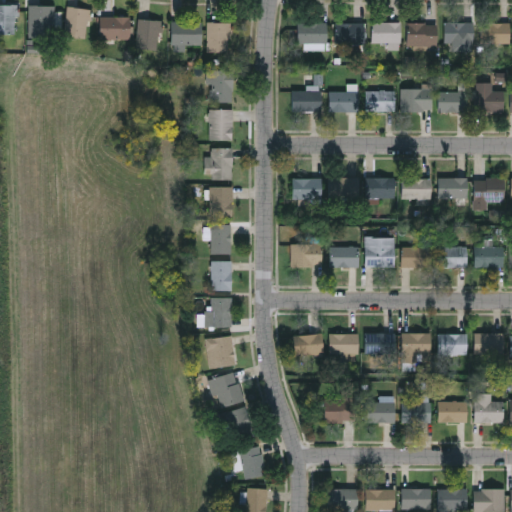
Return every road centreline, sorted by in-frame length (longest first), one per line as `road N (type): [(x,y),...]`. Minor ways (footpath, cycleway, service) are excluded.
road 1 (residential): [(274,0),(268,347),(303,458),(305,511)]
road 2 (residential): [(511,300),(268,300)]
road 3 (residential): [(511,147),(269,147)]
road 4 (residential): [(511,458),(303,458)]
